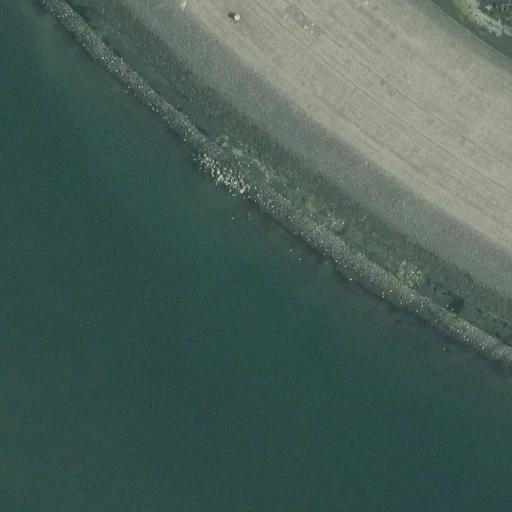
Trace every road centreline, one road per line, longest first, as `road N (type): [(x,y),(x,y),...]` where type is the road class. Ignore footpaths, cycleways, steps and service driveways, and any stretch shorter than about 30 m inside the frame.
road 1 (unclassified): [(511,235),(446,197),(261,59),(202,0)]
road 2 (unclassified): [(374,0),(511,100)]
